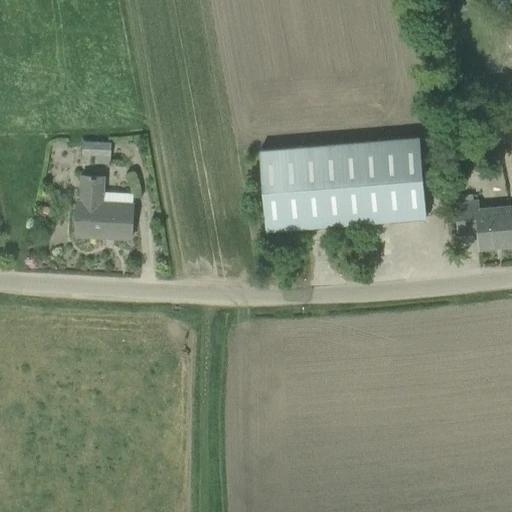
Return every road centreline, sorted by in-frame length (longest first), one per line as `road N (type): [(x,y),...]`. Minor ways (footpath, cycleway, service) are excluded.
road 1 (unclassified): [(0,283),(216,297),(511,284)]
road 2 (track): [(216,297),(212,511)]
